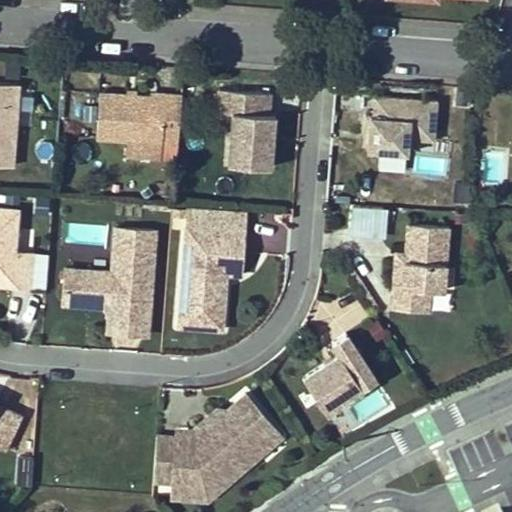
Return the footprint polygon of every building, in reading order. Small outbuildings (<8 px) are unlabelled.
[(21,80),(0,78),(0,161),(15,163),(21,80)] [(230,108),(232,86),(217,86),(215,107),(230,108)] [(269,89),(232,86),(230,108),(227,161),(269,163),(271,140),(267,139),(267,134),(271,134),(273,111),(267,111),(269,89)] [(163,113),(165,92),(149,90),(148,94),(99,90),(95,130),(101,135),(176,141),(178,115),(163,113)] [(178,115),(180,93),(165,92),(163,113),(178,115)] [(434,117),(435,96),(372,92),(371,112),(363,111),(362,129),(367,129),(366,141),(365,146),(406,149),(407,135),(414,135),(416,116),(434,117)] [(433,137),(434,117),(416,116),(414,135),(433,137)] [(411,172),(445,174),(446,157),(412,155),(411,172)] [(351,202),(349,231),(385,233),(386,204),(351,202)] [(18,206),(0,204),(0,275),(11,277),(11,283),(30,284),(33,249),(15,248),(18,206)] [(446,223),(405,221),(403,249),(400,283),(391,282),(389,304),(426,307),(427,286),(441,287),(446,223)] [(155,226),(114,223),(110,267),(64,264),(61,300),(108,303),(107,317),(147,320),(155,226)] [(243,250),(244,228),(185,224),(177,323),(221,326),(225,271),(227,249),(243,250)] [(243,250),(227,249),(225,271),(241,272),(243,250)] [(403,249),(393,249),(391,282),(400,283),(403,249)] [(431,308),(449,309),(451,288),(433,287),(431,308)] [(325,303),(336,325),(365,311),(354,289),(325,303)] [(147,320),(107,317),(106,327),(147,330),(147,320)] [(375,377),(345,330),(330,339),(337,350),(302,374),(325,409),(375,377)] [(282,434),(246,391),(226,407),(225,417),(208,430),(199,418),(190,425),(189,450),(174,449),(176,433),(155,432),(152,476),(172,478),(172,484),(189,485),(196,480),(210,481),(234,462),(239,469),(282,434)] [(0,446),(6,449),(22,413),(0,403),(0,446)] [(199,418),(208,430),(225,417),(226,407),(216,405),(199,418)] [(189,450),(190,425),(176,424),(176,433),(174,449),(189,450)] [(17,481),(31,482),(32,452),(19,451),(17,481)] [(152,476),(151,491),(206,495),(239,469),(234,462),(210,481),(196,480),(189,485),(172,484),(172,478),(152,476)]
